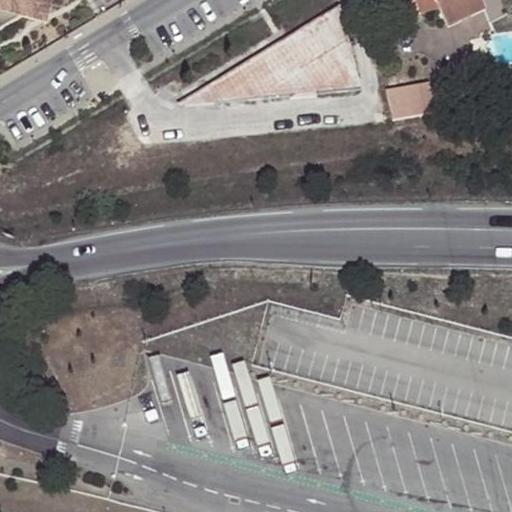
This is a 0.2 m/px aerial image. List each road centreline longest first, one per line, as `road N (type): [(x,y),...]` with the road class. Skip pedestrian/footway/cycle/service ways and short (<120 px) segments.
road 1 (secondary): [(503,231),(286,233),(47,261)]
road 2 (residential): [(0,417),(68,450),(302,511)]
road 3 (unclassified): [(175,0),(0,104)]
